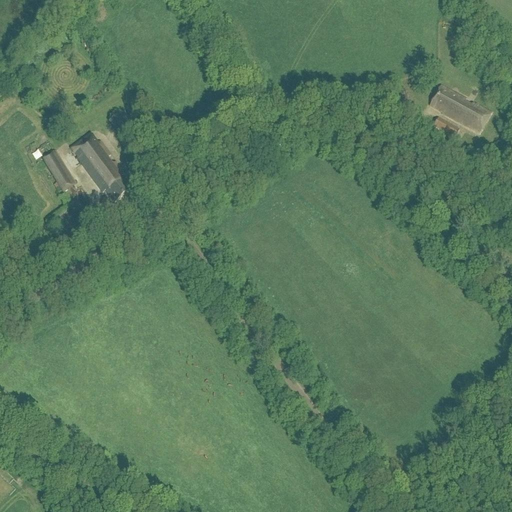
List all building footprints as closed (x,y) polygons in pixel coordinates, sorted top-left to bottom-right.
[(493,114),(473,103),(471,106),(466,103),(467,100),(441,86),(428,109),(480,137),(493,114)] [(117,103),(112,107),(115,111),(108,116),(109,118),(122,109),(117,103)] [(409,111),(412,116),(418,112),(415,107),(409,111)] [(123,110),(108,121),(117,134),(132,123),(123,110)] [(459,131),(438,119),(434,128),(454,139),(459,131)] [(106,192),(115,204),(132,192),(124,181),(127,179),(115,163),(113,165),(108,158),(111,157),(101,143),(99,144),(92,134),(71,150),(103,195),(106,192)] [(77,186),(55,152),(42,161),(57,184),(54,186),(58,193),(61,191),(63,194),(77,186)] [(101,203),(107,210),(112,206),(107,199),(101,203)] [(51,223),(57,220),(52,213),(46,216),(51,223)]
